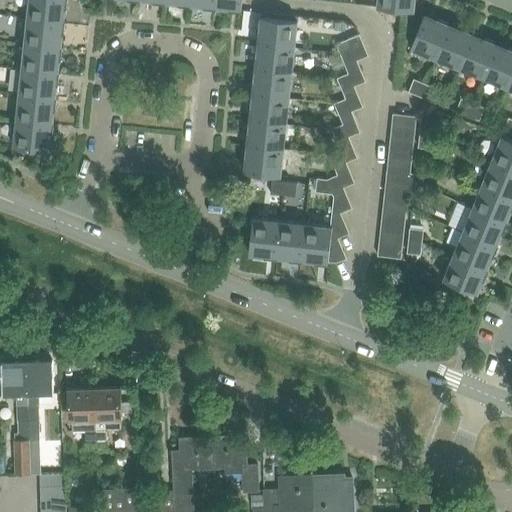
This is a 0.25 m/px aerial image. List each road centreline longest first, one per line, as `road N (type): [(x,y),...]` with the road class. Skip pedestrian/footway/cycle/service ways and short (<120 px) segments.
road 1 (residential): [(451,476),(0,296)]
road 2 (tertiary): [(485,396),(72,227)]
road 3 (residential): [(105,150),(202,155),(207,57),(163,44),(111,49)]
